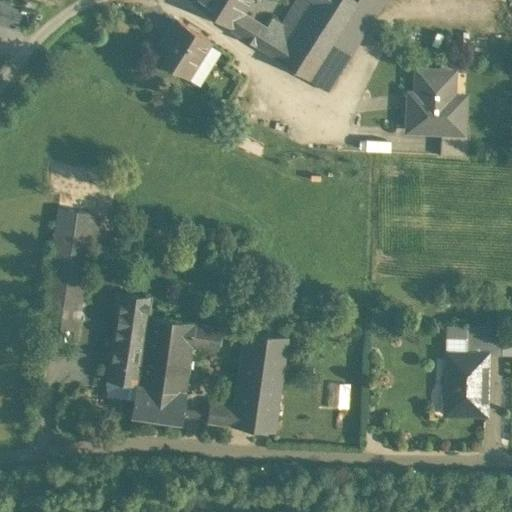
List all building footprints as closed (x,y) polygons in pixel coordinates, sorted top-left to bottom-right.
[(195,0),(194,3),(231,26),(230,28),(232,29),(249,3),(250,0),(195,0)] [(300,0),(284,25),(249,3),(232,29),(310,79),(317,67),(360,2),(357,0),(300,0)] [(360,0),(360,2),(317,67),(335,78),(385,0),(360,0)] [(209,38),(178,19),(154,55),(186,75),(209,38)] [(335,78),(317,67),(310,79),(327,90),(335,78)] [(453,71),(416,69),(415,106),(408,106),(407,129),(441,131),(462,132),(462,130),(463,108),(451,108),(453,71)] [(462,132),(441,131),(440,155),(468,156),(469,130),(462,130),(462,132)] [(93,213),(57,208),(41,323),(77,328),(93,213)] [(148,296),(120,291),(107,378),(136,382),(146,314),(148,296)] [(221,325),(146,314),(136,382),(186,390),(192,345),(217,348),(221,325)] [(465,351),(446,350),(444,411),(484,412),(486,352),(487,324),(465,324),(465,351)] [(502,325),(487,324),(486,352),(501,353),(502,325)] [(287,336),(243,330),(232,408),(207,404),(205,420),(274,429),(287,336)] [(347,404),(347,380),(328,380),(328,404),(347,404)] [(186,390),(136,382),(131,415),(181,422),(186,390)]
